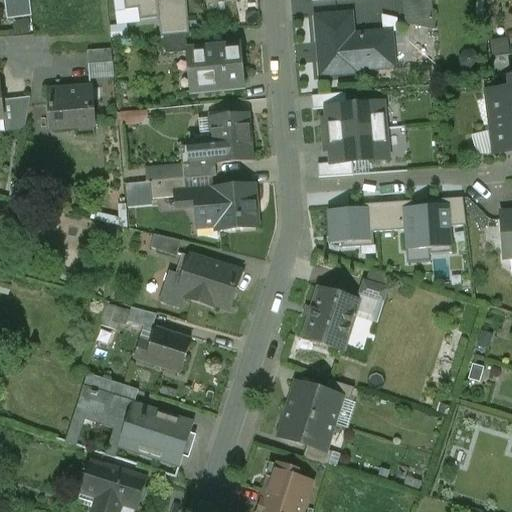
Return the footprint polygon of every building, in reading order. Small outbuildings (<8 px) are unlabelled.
[(29,0),(4,0),(7,21),(32,17),(29,0)] [(431,0),(403,0),(405,22),(433,19),(431,0)] [(166,8),(149,10),(151,24),(168,22),(166,8)] [(348,16),(316,19),(322,77),(356,74),(355,67),(393,64),(390,34),(350,37),(348,16)] [(193,35),(161,37),(163,56),(183,54),(182,48),(194,47),(193,35)] [(241,47),(187,52),(191,94),(244,89),(241,47)] [(111,51),(87,52),(89,66),(112,64),(111,51)] [(511,89),(492,92),(495,117),(491,118),(500,153),(511,150),(511,89)] [(91,90),(49,93),(51,131),(94,128),(91,90)] [(327,109),(347,108),(346,95),(312,98),(313,110),(327,109)] [(30,99),(2,102),(4,120),(3,120),(4,132),(25,130),(30,99)] [(324,121),(326,136),(385,131),(383,105),(347,108),(327,109),(328,121),(324,121)] [(247,116),(211,119),(213,142),(215,159),(215,165),(251,162),(247,116)] [(385,131),(326,136),(327,153),(331,152),(332,166),(352,164),(388,161),(385,131)] [(213,142),(189,144),(191,161),(215,159),(213,142)] [(191,161),(182,162),(183,169),(184,180),(216,177),(215,165),(215,159),(191,161)] [(332,166),(318,167),(319,179),(353,177),(352,164),(332,166)] [(183,169),(149,173),(150,183),(184,180),(183,169)] [(184,180),(150,183),(152,201),(186,198),(184,180)] [(253,185),(213,189),(214,191),(194,193),(197,228),(199,228),(198,222),(216,220),(217,233),(257,229),(253,185)] [(449,207),(450,228),(466,227),(462,200),(445,202),(445,207),(449,207)] [(368,211),(370,234),(406,232),(405,210),(404,204),(368,206),(368,211)] [(445,207),(405,210),(406,232),(407,251),(452,248),(450,228),(449,207),(445,207)] [(368,211),(330,213),(332,245),(370,243),(370,234),(368,211)] [(511,214),(502,215),(505,259),(511,258),(511,214)] [(216,220),(198,222),(199,228),(197,228),(198,234),(218,239),(217,233),(216,220)] [(182,243),(154,236),(150,249),(177,258),(182,243)] [(241,273),(190,257),(183,278),(183,280),(188,281),(182,298),(184,299),(213,308),(214,305),(231,310),(237,289),(236,289),(241,273)] [(183,278),(169,274),(160,303),(180,309),(184,299),(182,298),(188,281),(183,280),(183,278)] [(388,290),(364,282),(359,295),(384,303),(388,290)] [(359,301),(319,289),(303,340),(343,353),(359,301)] [(359,301),(343,353),(366,360),(382,309),(359,301)] [(111,304),(103,325),(123,332),(131,311),(111,304)] [(157,316),(132,309),(127,323),(144,328),(152,330),(157,316)] [(152,330),(144,328),(134,358),(181,374),(191,342),(152,330)] [(139,392),(88,375),(84,388),(93,391),(93,390),(135,403),(139,392)] [(354,389),(327,381),(324,393),(342,399),(342,400),(350,403),(354,389)] [(324,393),(297,384),(288,411),(333,425),(342,400),(342,399),(324,393)] [(194,424),(134,405),(135,403),(93,390),(93,391),(90,400),(92,401),(88,412),(127,424),(119,448),(180,468),(194,424)] [(333,425),(288,411),(280,438),(307,447),(325,452),(325,451),(333,425)] [(325,452),(307,447),(304,459),(328,466),(332,453),(325,451),(325,452)] [(146,480),(108,468),(107,470),(90,464),(81,493),(99,499),(94,511),(134,511),(136,509),(136,510),(146,480)] [(298,472),(277,466),(273,480),(269,479),(259,511),(302,511),(311,484),(296,478),(298,472)]
